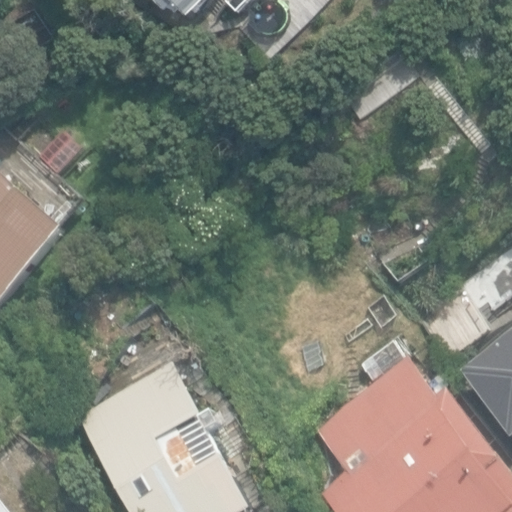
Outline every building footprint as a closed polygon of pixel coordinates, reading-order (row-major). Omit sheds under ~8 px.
[(159,0),(175,16),(183,7),(198,22),(220,0),(228,0),(244,16),(259,0),(159,0)] [(0,322),(77,234),(0,166),(0,322)] [(365,338),(389,319),(378,305),(354,324),(365,338)] [(511,425),(511,341),(471,373),(511,425)] [(330,492),(344,511),(511,511),(511,490),(502,478),(511,470),(511,462),(458,393),(448,400),(414,357),(318,431),(352,475),(330,492)] [(87,418),(137,511),(264,511),(235,457),(231,459),(211,423),(214,421),(184,365),(87,418)] [(0,511),(21,511),(0,485),(0,511)]
